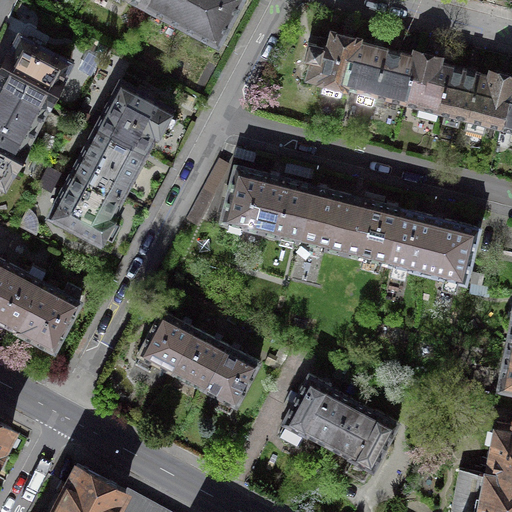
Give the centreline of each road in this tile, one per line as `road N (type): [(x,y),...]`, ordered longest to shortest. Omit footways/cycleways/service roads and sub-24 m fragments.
road 1 (residential): [(511,193),(223,118)]
road 2 (residential): [(87,373),(223,118)]
road 3 (secondary): [(240,511),(64,417)]
road 4 (residential): [(223,118),(286,0)]
road 5 (residential): [(383,0),(511,33)]
